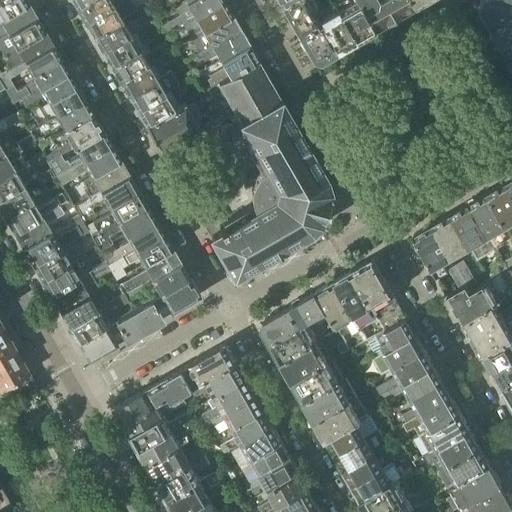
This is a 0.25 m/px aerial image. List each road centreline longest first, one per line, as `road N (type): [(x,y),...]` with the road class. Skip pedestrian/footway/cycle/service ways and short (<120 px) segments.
road 1 (residential): [(253,0),(511,450)]
road 2 (unclassified): [(229,306),(52,0)]
road 3 (unclassified): [(345,511),(229,306)]
road 4 (residential): [(77,398),(229,306)]
road 5 (residential): [(0,267),(77,398)]
road 6 (residential): [(77,398),(142,511)]
road 7 (residential): [(229,306),(337,245)]
